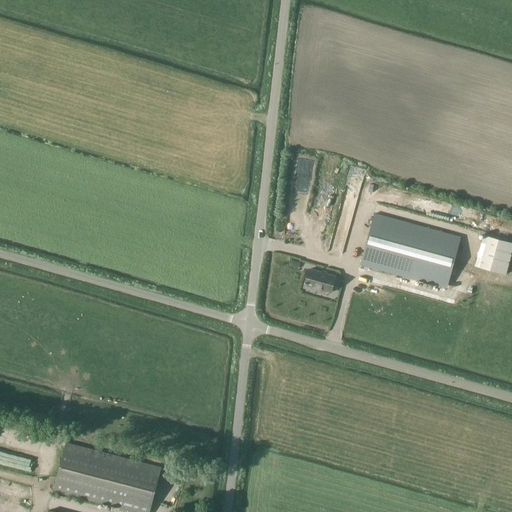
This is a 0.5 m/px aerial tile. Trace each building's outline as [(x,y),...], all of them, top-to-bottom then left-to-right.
[(360,265),(446,289),(460,238),(374,214),(360,265)] [(511,243),(489,237),(480,268),(505,275),(511,250),(511,243)] [(292,260),(290,266),(298,269),(300,263),(292,260)] [(303,288),(322,293),(323,291),(331,293),(335,277),(308,270),(303,288)] [(66,443),(54,491),(133,511),(149,511),(161,468),(66,443)]
